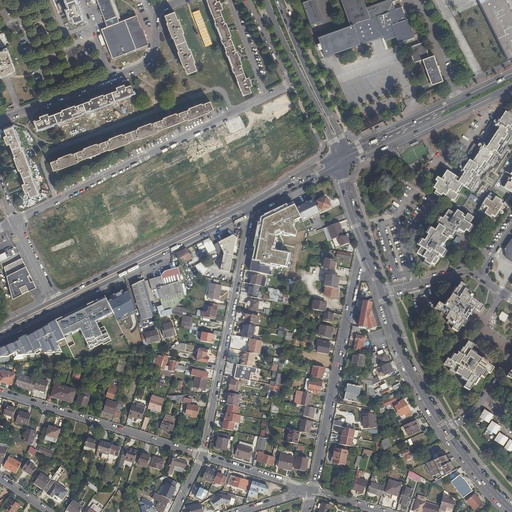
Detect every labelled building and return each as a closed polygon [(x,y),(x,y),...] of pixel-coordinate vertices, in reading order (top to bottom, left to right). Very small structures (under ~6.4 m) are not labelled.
[(65,0),(68,9),(66,10),(69,19),(72,18),(74,23),(83,20),(74,0),(65,0)] [(113,59),(148,45),(137,15),(119,22),(118,19),(110,0),(96,0),(106,24),(107,27),(101,29),(113,59)] [(137,15),(148,45),(149,45),(149,44),(149,40),(138,12),(120,19),(120,18),(113,0),(110,0),(118,19),(119,22),(137,15)] [(217,1),(216,0),(206,0),(215,23),(214,23),(216,28),(217,27),(222,38),(220,39),(222,44),(223,44),(226,51),(225,51),(227,56),(228,56),(233,67),(231,67),(233,73),(234,72),(243,95),(252,92),(249,87),(252,86),(249,77),(246,78),(241,65),(242,65),(237,51),(236,52),(230,36),(231,36),(226,23),(225,23),(220,11),(223,9),(219,0),(217,1)] [(322,21),(314,0),(304,0),(301,1),(309,25),(322,21)] [(359,45),(368,41),(360,20),(368,18),(368,15),(374,13),(382,36),(384,40),(394,36),(396,43),(414,36),(407,18),(405,18),(400,6),(394,8),(391,1),(393,0),(383,0),(365,7),(362,0),(339,0),(349,25),(316,36),(323,56),(359,44),(359,45)] [(178,19),(175,11),(164,15),(167,22),(166,23),(172,38),(173,38),(178,52),(177,52),(183,67),(184,67),(187,74),(197,70),(194,62),(195,62),(190,48),(189,48),(183,33),(184,33),(179,19),(178,19)] [(360,20),(368,41),(382,36),(374,13),(368,15),(368,18),(360,20)] [(6,32),(0,34),(0,47),(6,45),(5,43),(10,41),(6,32)] [(428,57),(423,41),(408,47),(413,62),(422,59),(431,84),(442,80),(432,55),(428,57)] [(0,75),(2,75),(2,76),(8,74),(8,73),(16,70),(8,49),(7,50),(6,48),(4,48),(5,50),(0,52),(0,51),(0,75)] [(39,116),(40,119),(35,121),(38,130),(61,121),(61,122),(83,114),(82,113),(90,110),(90,111),(111,103),(111,102),(134,93),(131,84),(126,86),(125,84),(116,87),(117,90),(104,95),(104,94),(90,99),(90,100),(75,106),(75,105),(61,110),(62,111),(49,116),(48,113),(39,116)] [(394,105),(391,96),(375,102),(378,111),(394,105)] [(53,170),(58,169),(58,170),(79,162),(79,161),(108,150),(109,151),(130,142),(138,139),(159,131),(158,131),(188,119),(189,120),(210,112),(209,111),(214,110),(210,101),(202,104),(202,103),(188,108),(189,109),(177,114),(176,113),(163,118),(163,119),(152,123),(151,122),(138,127),(138,128),(123,134),(122,133),(109,138),(109,139),(97,144),(97,143),(83,148),(84,149),(72,154),(71,153),(58,158),(58,159),(50,162),(53,170)] [(375,112),(372,103),(356,108),(359,117),(375,112)] [(511,113),(509,112),(508,113),(506,112),(500,120),(499,120),(497,123),(495,122),(494,123),(500,127),(487,148),(483,146),(473,162),(470,160),(462,171),(464,172),(460,179),(456,176),(447,171),(443,177),(445,178),(443,181),(437,177),(435,181),(438,182),(434,188),(437,190),(435,192),(441,196),(443,194),(445,196),(444,198),(450,203),(452,200),(455,201),(458,195),(456,194),(462,185),(472,191),(477,182),(475,181),(478,178),(476,176),(478,174),(479,175),(483,169),(484,169),(488,164),(490,165),(496,157),(497,157),(499,154),(501,155),(511,138),(511,137),(510,136),(511,132),(511,129),(511,113)] [(245,127),(240,116),(182,145),(187,156),(245,127)] [(22,150),(13,127),(4,130),(6,135),(4,137),(7,145),(10,144),(15,157),(13,158),(19,171),(20,171),(25,183),(22,184),(25,193),(28,192),(30,198),(39,194),(30,171),(31,171),(23,150),(22,150)] [(506,177),(501,186),(511,192),(511,160),(505,171),(507,173),(505,176),(506,177)] [(490,192),(478,210),(490,218),(492,215),(495,217),(503,205),(500,203),(502,200),(490,192)] [(326,197),(317,202),(322,211),(331,206),(326,197)] [(312,199),(296,207),(303,221),(319,213),(312,199)] [(291,205),(282,209),(286,218),(295,213),(291,205)] [(435,231),(431,228),(427,234),(428,235),(424,241),(422,240),(419,246),(421,247),(417,253),(426,259),(423,263),(429,267),(431,263),(435,265),(439,259),(437,258),(439,255),(441,257),(445,251),(441,247),(442,244),(444,245),(449,236),(451,238),(455,232),(457,233),(459,230),(464,233),(466,230),(468,231),(472,226),(469,224),(473,218),(468,214),(465,218),(462,216),(463,214),(457,211),(455,214),(448,210),(443,219),(441,218),(437,224),(439,225),(435,231)] [(269,235),(278,231),(273,222),(265,226),(269,235)] [(282,235),(292,230),(288,223),(284,225),(283,222),(280,224),(281,226),(278,227),(282,235)] [(343,236),(338,223),(328,227),(333,239),(343,236)] [(233,235),(213,245),(218,254),(223,255),(232,257),(233,254),(236,239),(233,235)] [(266,248),(268,237),(257,235),(255,246),(266,248)] [(349,243),(346,235),(343,236),(333,239),(336,248),(349,243)] [(15,247),(0,253),(0,261),(18,253),(15,247)] [(187,250),(186,249),(177,253),(182,263),(191,259),(187,250)] [(275,256),(276,251),(266,249),(266,252),(254,250),(253,259),(254,259),(255,259),(264,261),(265,261),(266,254),(275,256)] [(338,251),(337,251),(336,257),(342,258),(342,260),(348,261),(350,254),(338,251)] [(229,272),(232,257),(223,255),(220,270),(229,272)] [(23,258),(6,266),(14,298),(37,287),(27,266),(26,266),(23,258)] [(262,270),(264,261),(255,259),(253,268),(262,270)] [(335,260),(325,259),(323,264),(323,267),(334,269),(335,260)] [(164,271),(161,275),(171,309),(171,311),(185,298),(185,297),(178,267),(164,271)] [(337,289),(339,276),(327,274),(324,286),(326,286),(337,289)] [(164,311),(171,309),(161,275),(149,279),(152,290),(157,289),(164,311)] [(263,277),(252,275),(250,284),(261,286),(263,277)] [(142,320),(155,316),(144,279),(132,285),(142,320)] [(210,283),(208,298),(218,300),(221,285),(210,283)] [(449,300),(448,301),(444,306),(439,303),(435,308),(442,313),(441,313),(447,317),(445,319),(448,321),(448,322),(454,326),(452,328),(458,332),(462,326),(463,326),(466,320),(470,314),(474,309),(480,312),(483,307),(477,302),(472,298),(473,296),(470,294),(471,293),(465,289),(467,286),(461,283),(457,289),(456,289),(452,294),(452,295),(449,300)] [(291,285),(287,284),(286,291),(293,293),(295,286),(291,285)] [(260,287),(249,285),(247,293),(247,296),(251,297),(257,298),(260,287)] [(336,293),(337,289),(326,286),(325,295),(337,298),(338,293),(336,293)] [(128,287),(106,298),(107,300),(114,296),(128,289),(128,287)] [(114,296),(107,300),(109,306),(111,310),(113,312),(115,316),(117,320),(121,318),(122,320),(125,318),(124,316),(129,314),(134,311),(128,289),(114,296)] [(286,291),(274,289),(273,295),(284,297),(283,303),(291,305),(293,293),(286,291)] [(284,297),(273,295),(265,294),(264,299),(283,303),(284,297)] [(258,312),(261,299),(257,298),(251,297),(250,301),(249,301),(248,302),(248,303),(247,304),(248,304),(248,305),(248,306),(249,307),(249,310),(258,312)] [(365,300),(358,299),(356,305),(362,306),(359,327),(360,327),(367,329),(367,330),(381,325),(372,297),(365,300)] [(106,298),(56,323),(59,330),(63,337),(71,332),(72,333),(80,329),(85,340),(94,336),(96,338),(102,335),(95,321),(113,312),(111,310),(109,306),(107,300),(106,298)] [(314,301),(312,309),(324,312),(325,312),(327,303),(314,301)] [(214,319),(217,304),(210,303),(208,312),(198,310),(197,316),(214,319)] [(247,322),(256,324),(258,313),(246,311),(245,318),(248,318),(247,322)] [(511,325),(511,312),(510,311),(507,315),(508,316),(504,322),(503,321),(500,326),(509,331),(511,325)] [(332,323),(333,313),(325,312),(324,312),(323,321),(332,323)] [(193,318),(184,316),(181,325),(191,327),(193,318)] [(49,324),(45,326),(49,334),(59,330),(56,323),(55,321),(52,323),(51,321),(48,323),(49,324)] [(172,322),(162,325),(165,338),(176,335),(172,322)] [(242,323),(241,328),(243,329),(242,333),(241,337),(251,339),(252,339),(255,326),(242,323)] [(330,337),(332,327),(320,325),(318,335),(330,337)] [(47,338),(43,330),(32,335),(34,340),(35,340),(37,343),(47,338)] [(159,340),(156,330),(141,335),(144,345),(159,340)] [(212,344),(214,335),(200,332),(198,341),(212,344)] [(357,336),(354,349),(362,351),(365,337),(357,336)] [(35,346),(31,337),(18,343),(17,342),(13,344),(16,351),(22,348),(24,351),(35,346)] [(259,355),(262,341),(252,339),(251,339),(248,353),(255,354),(259,355)] [(319,341),(317,352),(328,354),(330,343),(319,341)] [(457,356),(454,355),(451,360),(448,359),(444,364),(451,369),(450,370),(456,373),(462,377),(468,381),(464,387),(470,391),(474,384),(475,385),(478,379),(479,379),(481,376),(483,378),(487,372),(490,374),(494,368),(487,364),(487,363),(482,359),(481,359),(476,356),(476,355),(470,351),(474,345),(468,342),(464,348),(463,348),(459,354),(459,353),(457,356)] [(184,351),(186,344),(180,343),(170,349),(184,351)] [(199,349),(197,361),(207,363),(209,357),(206,357),(208,350),(199,349)] [(0,362),(17,360),(12,350),(0,355),(0,362)] [(252,367),(255,354),(248,353),(244,352),(243,359),(244,360),(243,365),(252,367)] [(385,353),(378,356),(381,363),(388,360),(385,353)] [(354,354),(353,355),(352,355),(351,362),(352,362),(352,365),(363,367),(365,356),(354,354)] [(171,361),(168,371),(174,372),(174,369),(184,371),(185,367),(175,365),(176,362),(171,361)] [(393,372),(389,363),(381,366),(385,376),(393,372)] [(324,373),(325,368),(313,366),(311,377),(322,379),(323,373),(324,373)] [(238,367),(236,378),(241,379),(246,380),(247,376),(243,375),(244,369),(238,367)] [(0,381),(12,385),(15,375),(3,371),(0,381)] [(197,371),(195,377),(207,379),(209,373),(197,371)] [(271,380),(269,384),(280,386),(282,374),(272,372),(271,380)] [(81,374),(74,373),(72,379),(79,381),(81,374)] [(15,386),(33,392),(34,389),(37,380),(19,375),(15,386)] [(373,376),(372,376),(369,376),(360,375),(359,382),(369,384),(374,385),(373,381),(373,376)] [(206,390),(208,379),(207,379),(195,377),(193,387),(206,390)] [(48,382),(37,379),(37,380),(34,389),(45,392),(48,382)] [(312,392),(312,393),(313,394),(325,396),(326,393),(320,392),(322,381),(310,379),(308,390),(314,391),(313,392),(312,392)] [(390,392),(385,383),(380,386),(381,388),(382,390),(379,392),(378,393),(377,393),(377,392),(375,393),(378,398),(381,396),(390,392)] [(118,387),(110,384),(106,396),(114,398),(118,387)] [(52,397),(62,400),(66,388),(55,385),(52,397)] [(344,400),(358,402),(361,387),(347,385),(344,400)] [(76,391),(66,388),(62,400),(72,403),(76,391)] [(312,393),(299,391),(296,404),(307,407),(311,407),(312,402),(311,402),(313,394),(312,393)] [(229,394),(227,404),(238,407),(240,396),(229,394)] [(398,400),(395,394),(387,398),(388,400),(382,403),(383,406),(398,400)] [(86,407),(89,398),(79,395),(76,404),(86,407)] [(164,399),(152,395),(149,406),(161,410),(164,399)] [(103,411),(114,415),(118,404),(107,400),(103,411)] [(403,400),(394,406),(403,420),(412,414),(403,400)] [(136,407),(132,405),(128,417),(133,419),(133,416),(142,419),(146,406),(137,403),(136,407)] [(123,405),(118,404),(114,415),(114,416),(119,418),(123,405)] [(188,404),(187,409),(185,408),(184,413),(192,415),(192,416),(197,417),(199,406),(188,404)] [(4,415),(13,417),(16,408),(7,405),(4,415)] [(233,406),(226,405),(224,415),(231,416),(233,406)] [(312,418),(315,408),(311,407),(307,407),(305,416),(308,416),(307,417),(312,418)] [(489,423),(493,416),(484,410),(480,417),(489,423)] [(16,423),(28,426),(31,415),(20,412),(16,423)] [(372,415),(372,413),(361,415),(362,422),(363,422),(364,429),(377,427),(375,415),(372,415)] [(160,428),(169,430),(172,431),(174,422),(164,419),(163,422),(162,421),(160,428)] [(309,434),(312,422),(302,420),(299,432),(309,434)] [(416,421),(404,426),(408,436),(421,431),(416,421)] [(496,435),(501,427),(492,421),(487,429),(496,435)] [(49,426),(46,436),(58,439),(61,430),(56,428),(53,427),(49,426)] [(31,435),(32,431),(27,430),(24,440),(32,443),(34,436),(31,435)] [(297,444),(299,432),(289,430),(286,442),(297,444)] [(503,446),(508,439),(499,433),(494,440),(503,446)] [(215,448),(226,450),(229,437),(218,434),(215,448)] [(346,435),(345,442),(357,444),(357,441),(352,440),(352,436),(346,435)] [(262,456),(267,438),(264,437),(259,436),(254,460),(272,465),(274,460),(262,456)] [(96,441),(87,438),(84,446),(94,449),(96,441)] [(382,443),(385,450),(392,447),(388,439),(382,441),(383,443),(382,443)] [(253,445),(240,441),(239,445),(252,449),(253,445)] [(103,453),(109,455),(109,453),(112,446),(112,445),(100,442),(97,452),(103,453)] [(124,461),(134,464),(139,447),(131,445),(129,449),(124,448),(120,460),(118,466),(122,467),(124,461)] [(252,449),(239,445),(238,445),(236,454),(249,458),(252,449)] [(8,448),(0,446),(0,462),(3,463),(8,448)] [(109,453),(118,456),(120,448),(112,446),(109,453)] [(40,448),(39,452),(47,458),(50,459),(52,452),(40,448)] [(335,449),(333,463),(345,465),(347,451),(335,449)] [(138,465),(147,468),(150,458),(146,456),(146,455),(141,454),(138,465)] [(446,455),(434,462),(442,478),(455,471),(451,463),(450,464),(446,455)] [(278,468),(291,470),(294,458),(281,456),(278,468)] [(158,460),(158,458),(154,457),(151,467),(161,470),(163,465),(163,462),(158,460)] [(174,467),(185,471),(187,462),(170,457),(165,472),(172,474),(173,471),(174,467)] [(4,467),(16,473),(21,464),(9,458),(4,467)] [(308,460),(297,458),(295,469),(305,471),(308,460)] [(28,461),(22,469),(32,475),(37,468),(28,461)] [(52,470),(56,473),(60,467),(56,464),(52,470)] [(221,482),(225,484),(227,478),(217,473),(217,474),(208,469),(203,479),(213,483),(213,482),(219,485),(221,482)] [(407,475),(419,482),(420,477),(409,470),(407,475)] [(52,479),(56,482),(60,476),(59,475),(56,473),(52,479)] [(34,483),(44,490),(51,481),(41,474),(34,483)] [(345,488),(348,480),(347,479),(348,477),(343,475),(341,481),(333,479),(332,484),(345,488)] [(460,475),(451,482),(463,499),(473,492),(460,475)] [(233,486),(232,487),(249,492),(252,482),(252,481),(236,476),(235,477),(231,476),(228,485),(233,486)] [(366,481),(355,478),(352,487),(359,489),(358,491),(363,492),(366,481)] [(390,494),(397,496),(401,484),(389,480),(385,493),(390,494)] [(269,487),(252,482),(249,492),(248,496),(254,498),(255,496),(257,497),(258,493),(264,494),(265,493),(267,493),(269,487)] [(384,487),(370,482),(367,492),(377,495),(378,494),(381,496),(384,487)] [(55,483),(47,494),(52,498),(54,494),(57,496),(62,499),(67,492),(55,483)] [(413,490),(404,487),(399,503),(408,505),(413,490)] [(96,504),(104,492),(97,493),(91,501),(96,504)] [(159,502),(155,510),(160,511),(162,511),(167,503),(170,504),(171,501),(162,496),(156,493),(155,493),(154,495),(152,494),(151,497),(152,498),(152,499),(159,502)] [(227,496),(222,494),(212,502),(216,508),(223,504),(230,504),(232,504),(234,503),(235,499),(236,496),(228,493),(227,496)] [(474,494),(466,501),(474,510),(482,503),(478,500),(479,499),(474,494)] [(447,496),(443,495),(440,507),(439,510),(446,511),(447,508),(449,499),(449,497),(447,496)] [(426,500),(418,497),(414,510),(419,511),(422,511),(425,504),(425,503),(426,500)] [(153,506),(138,498),(139,501),(150,507),(153,508),(153,506)] [(11,499),(4,509),(9,511),(15,511),(20,506),(11,499)] [(453,509),(455,501),(449,499),(447,508),(453,509)] [(79,511),(82,508),(73,501),(67,510),(70,511),(79,511)] [(109,503),(102,511),(106,511),(112,507),(109,503)] [(323,503),(319,511),(329,511),(331,506),(323,503)] [(422,511),(438,511),(439,510),(440,507),(425,503),(425,504),(422,511)]
